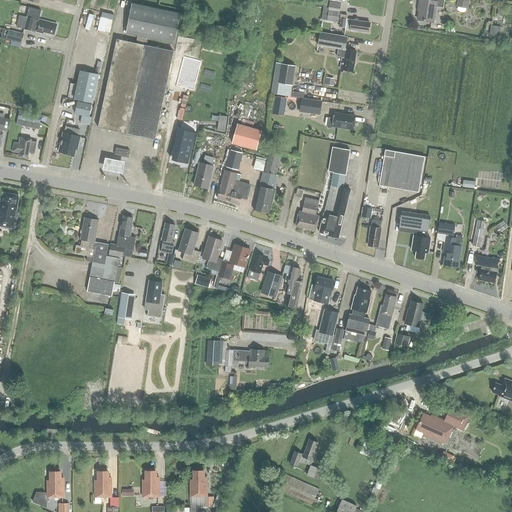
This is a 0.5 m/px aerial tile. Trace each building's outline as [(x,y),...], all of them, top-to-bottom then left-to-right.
[(323,7),(322,19),(327,20),(337,22),(340,3),(340,0),(329,0),(329,1),(328,8),(323,7)] [(443,8),(443,0),(429,0),(429,1),(425,0),(419,0),(418,6),(419,7),(417,20),(433,22),(435,7),(443,8)] [(126,33),(175,43),(181,14),(132,4),(126,33)] [(26,17),(23,29),(43,34),(43,32),(54,35),(56,24),(39,20),(41,11),(29,8),(26,17)] [(361,21),(347,19),(348,15),(341,14),(340,19),(339,27),(345,28),(350,29),(350,30),(360,32),(360,31),(368,32),(369,23),(361,22),(361,21)] [(97,17),(96,31),(109,31),(110,17),(97,17)] [(490,24),(488,36),(503,38),(505,27),(490,24)] [(23,34),(8,30),(5,41),(21,44),(23,34)] [(320,33),(317,45),(338,49),(337,57),(341,58),(339,69),(352,71),(355,51),(344,49),(346,37),(320,33)] [(98,128),(154,140),(154,139),(173,51),(146,46),(147,38),(135,35),(133,43),(117,40),(98,127),(98,128)] [(86,38),(80,40),(85,53),(91,51),(86,38)] [(280,63),(277,83),(278,83),(292,86),(295,66),(280,63)] [(74,99),(92,103),(98,75),(80,71),(74,99)] [(190,77),(186,101),(203,103),(207,80),(190,77)] [(273,108),(284,110),(286,98),(275,96),(273,108)] [(301,98),(299,112),(319,115),(321,101),(303,99),(301,98)] [(74,114),(89,117),(92,105),(77,102),(74,114)] [(333,119),(327,118),(326,126),(327,128),(330,128),(332,127),(353,130),(355,116),(334,113),(333,119)] [(27,114),(26,121),(39,124),(41,117),(27,114)] [(0,117),(0,130),(1,130),(7,132),(10,120),(4,119),(0,117)] [(231,143),(256,150),(261,131),(237,124),(231,143)] [(77,149),(80,137),(78,137),(79,130),(65,126),(64,133),(63,133),(58,152),(74,155),(75,149),(77,149)] [(187,164),(195,133),(194,133),(194,134),(179,130),(179,129),(171,160),(172,160),(172,159),(187,163),(187,164)] [(12,152),(19,153),(19,155),(28,157),(29,153),(34,154),(36,142),(30,141),(31,139),(23,138),(23,136),(21,136),(20,138),(19,144),(14,143),(12,152)] [(114,155),(128,158),(129,151),(116,148),(114,155)] [(331,186),(329,195),(331,196),(330,200),(327,214),(323,213),(319,233),(327,235),(338,238),(350,190),(343,188),(349,151),(332,149),(328,172),(333,173),(331,186)] [(225,167),(238,170),(242,153),(230,150),(225,167)] [(417,192),(418,192),(424,157),(385,150),(379,185),(380,186),(380,185),(417,192)] [(264,171),(275,174),(280,154),(269,152),(264,171)] [(489,158),(470,155),(469,164),(488,167),(489,158)] [(211,166),(213,158),(205,156),(203,164),(199,163),(194,185),(207,188),(207,189),(208,189),(213,166),(211,166)] [(263,170),(264,159),(254,158),(253,169),(263,170)] [(125,165),(105,161),(102,173),(123,177),(125,165)] [(250,186),(238,183),(241,174),(225,170),(217,199),(239,205),(241,196),(247,197),(250,186)] [(253,210),(269,213),(274,190),(277,175),(262,172),(259,186),(253,210)] [(14,216),(18,196),(2,193),(0,202),(0,226),(14,229),(17,216),(14,216)] [(305,198),(301,212),(298,211),(295,227),(315,231),(319,216),(316,215),(319,201),(305,198)] [(363,215),(369,217),(371,208),(365,207),(363,215)] [(414,236),(413,236),(411,250),(416,251),(415,258),(424,259),(425,252),(428,253),(430,238),(425,238),(426,235),(429,216),(401,212),(399,230),(415,233),(414,236)] [(124,249),(126,249),(133,250),(135,237),(130,236),(132,226),(131,226),(132,218),(123,216),(122,224),(121,224),(119,235),(119,236),(118,238),(117,246),(111,244),(109,254),(115,255),(123,257),(124,249)] [(92,263),(87,291),(111,296),(114,282),(119,283),(122,268),(117,267),(119,258),(106,256),(108,246),(94,243),(98,220),(84,218),(80,240),(82,240),(80,246),(75,245),(74,253),(87,256),(86,261),(92,263)] [(380,228),(381,221),(372,220),(371,226),(370,226),(368,238),(369,238),(368,246),(377,247),(380,228)] [(472,245),(479,247),(484,222),(477,220),(472,245)] [(499,231),(507,226),(503,220),(495,225),(499,231)] [(161,251),(171,254),(174,242),(171,241),(175,225),(167,223),(165,234),(163,234),(162,240),(164,240),(164,242),(163,242),(161,251)] [(437,234),(453,236),(455,225),(439,223),(437,234)] [(182,260),(195,264),(199,252),(193,250),(198,233),(185,229),(178,251),(184,253),(182,260)] [(461,246),(462,238),(463,236),(456,235),(455,238),(445,237),(443,249),(445,249),(443,265),(458,267),(461,246)] [(219,272),(222,262),(223,260),(217,258),(222,241),(209,236),(202,258),(208,260),(206,268),(219,272)] [(248,256),(250,250),(235,245),(229,262),(244,267),(247,258),(248,256)] [(269,260),(264,259),(264,258),(255,255),(250,270),(249,269),(247,278),(256,280),(259,273),(260,273),(263,264),(267,266),(269,260)] [(498,260),(487,258),(477,256),(475,265),(481,266),(479,280),(494,283),(497,269),(496,269),(498,260)] [(219,272),(218,276),(228,279),(232,265),(222,262),(219,272)] [(288,282),(285,293),(288,294),(286,305),(296,307),(302,282),(297,281),(300,269),(291,267),(289,274),(286,274),(284,282),(288,282)] [(265,281),(261,293),(275,297),(279,285),(282,275),(268,271),(265,281)] [(311,285),(308,299),(327,304),(328,301),(333,281),(317,277),(315,286),(312,285),(311,285)] [(146,298),(144,309),(148,310),(147,316),(161,318),(165,295),(160,294),(162,283),(150,281),(149,281),(146,298)] [(351,309),(346,326),(343,338),(363,343),(366,331),(369,320),(363,318),(364,313),(366,313),(370,299),(369,299),(371,291),(358,288),(355,300),(353,300),(351,309)] [(124,324),(125,318),(131,319),(135,295),(121,293),(117,317),(118,317),(117,323),(124,324)] [(375,326),(388,329),(396,297),(385,295),(382,306),(381,305),(375,326)] [(418,327),(420,319),(427,320),(429,314),(421,312),(423,304),(411,301),(409,309),(408,309),(404,323),(418,327)] [(311,315),(312,305),(305,304),(304,314),(311,315)] [(324,309),(318,332),(332,336),(338,313),(324,309)] [(409,337),(397,334),(396,335),(394,343),(407,346),(409,337)] [(391,339),(385,337),(382,349),(388,351),(391,339)] [(331,350),(339,351),(341,340),(334,338),(331,350)] [(220,341),(208,341),(206,365),(219,365),(220,341)] [(237,365),(237,361),(249,362),(248,367),(255,367),(255,366),(267,367),(268,358),(263,357),(264,350),(250,349),(250,351),(232,350),(232,354),(226,354),(225,366),(231,366),(231,365),(237,365)] [(511,400),(511,381),(505,378),(502,386),(495,383),(492,392),(498,394),(498,395),(511,400)] [(468,416),(450,408),(444,421),(431,415),(430,417),(423,414),(416,429),(423,433),(422,434),(445,444),(453,426),(462,430),(468,416)] [(313,460),(316,452),(314,452),(317,443),(309,440),(303,457),(301,456),(302,454),(294,451),(290,464),(297,467),(299,461),(310,465),(312,460),(313,460)] [(445,462),(450,465),(454,456),(449,453),(445,462)] [(323,470),(310,465),(307,475),(320,479),(323,470)] [(155,471),(145,471),(145,481),(142,481),(142,497),(159,497),(159,478),(155,478),(155,471)] [(193,471),(193,480),(190,480),(190,497),(207,497),(207,478),(203,478),(203,471),(193,471)] [(47,481),(47,497),(64,497),(63,479),(60,479),(60,472),(50,472),(50,481),(47,481)] [(108,479),(107,472),(98,472),(98,481),(94,481),(94,497),(111,497),(111,479),(108,479)] [(318,490),(283,474),(284,474),(277,488),(312,504),(318,490)] [(36,493),(32,501),(44,508),(44,493),(36,493)] [(336,511),(353,511),(356,506),(341,500),(336,511)]
